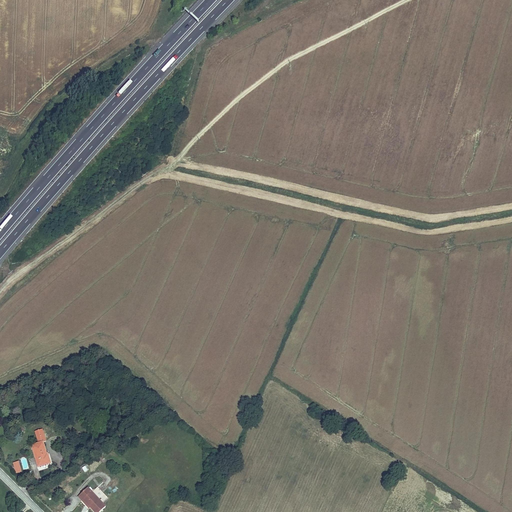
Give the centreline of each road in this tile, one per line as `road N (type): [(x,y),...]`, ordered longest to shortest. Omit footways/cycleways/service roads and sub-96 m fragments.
road 1 (motorway): [(0,252),(227,0)]
road 2 (motorway): [(210,0),(0,233)]
road 3 (track): [(0,289),(171,162)]
